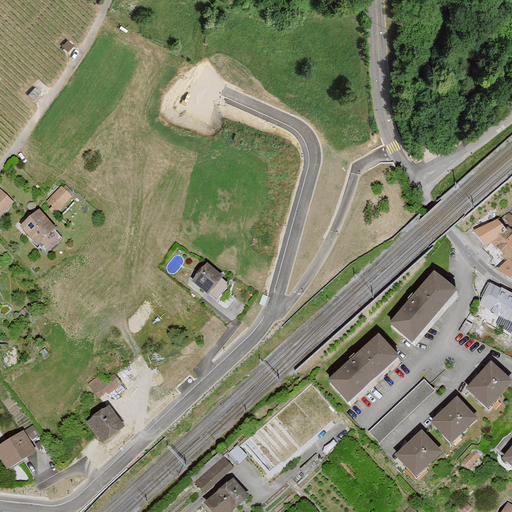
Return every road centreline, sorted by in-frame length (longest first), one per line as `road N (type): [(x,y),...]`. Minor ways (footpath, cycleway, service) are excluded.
road 1 (residential): [(0,507),(72,507),(267,323),(314,149),(295,122),(227,92)]
road 2 (motorway): [(0,182),(261,0)]
road 3 (residential): [(110,0),(80,59),(0,164)]
road 4 (residential): [(412,183),(379,105),(373,0)]
road 5 (track): [(439,168),(411,99),(437,32),(437,0)]
road 6 (motorway): [(145,0),(0,97)]
road 7 (residential): [(511,289),(476,264),(412,183)]
